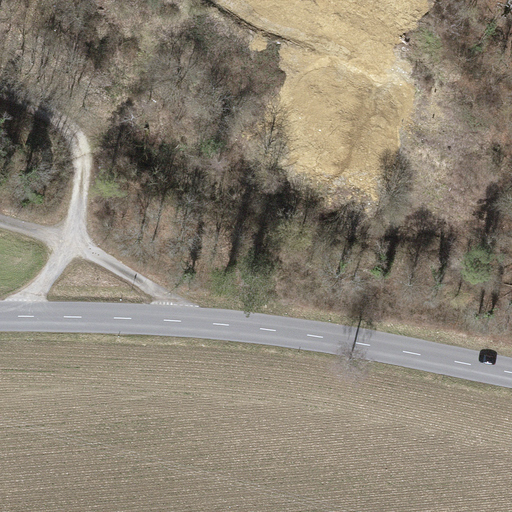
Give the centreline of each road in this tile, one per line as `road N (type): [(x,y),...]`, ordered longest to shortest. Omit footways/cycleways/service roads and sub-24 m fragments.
road 1 (secondary): [(0,315),(276,329),(511,372)]
road 2 (track): [(199,322),(172,297),(70,242),(82,146),(58,113),(0,89)]
road 3 (track): [(0,217),(70,242),(15,315)]
